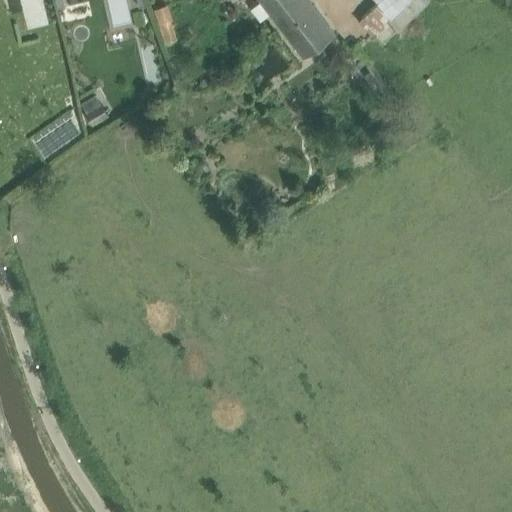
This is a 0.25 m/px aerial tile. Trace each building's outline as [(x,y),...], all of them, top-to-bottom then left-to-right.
[(261,0),(271,12),(288,0),(261,0)] [(335,33),(310,0),(288,0),(271,12),(304,56),(335,33)] [(400,28),(430,0),(375,0),(378,3),(359,20),(373,35),(390,17),(400,28)] [(159,24),(173,19),(169,8),(155,13),(159,24)] [(387,83),(358,41),(346,49),(352,57),(358,53),(370,70),(364,75),(375,91),(387,83)] [(93,125),(109,115),(102,103),(86,112),(93,125)] [(212,171),(204,161),(197,167),(204,176),(212,171)]
